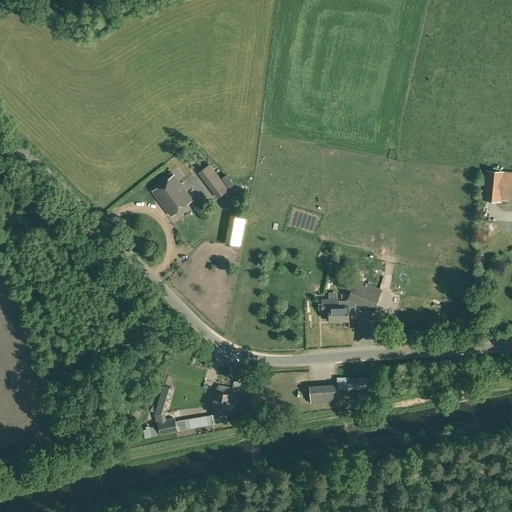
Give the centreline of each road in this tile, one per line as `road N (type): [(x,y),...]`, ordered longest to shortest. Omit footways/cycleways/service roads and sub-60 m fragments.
road 1 (unclassified): [(511,346),(286,361),(243,356),(206,335),(0,127)]
road 2 (track): [(0,491),(147,449),(511,383)]
